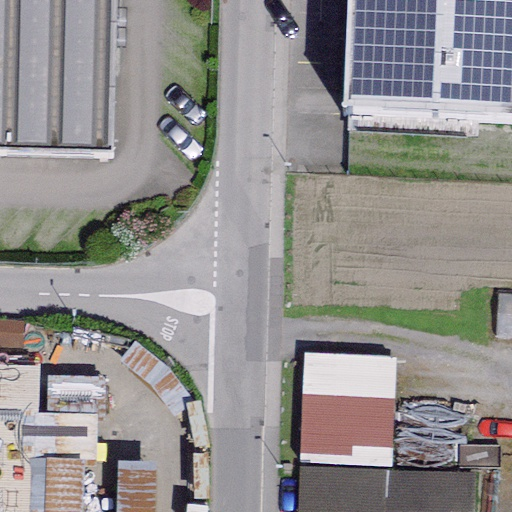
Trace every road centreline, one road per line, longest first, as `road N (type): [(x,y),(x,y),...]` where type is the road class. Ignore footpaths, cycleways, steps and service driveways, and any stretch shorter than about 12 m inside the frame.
road 1 (residential): [(237,295),(246,0)]
road 2 (residential): [(237,295),(0,289)]
road 3 (residential): [(232,511),(237,295)]
